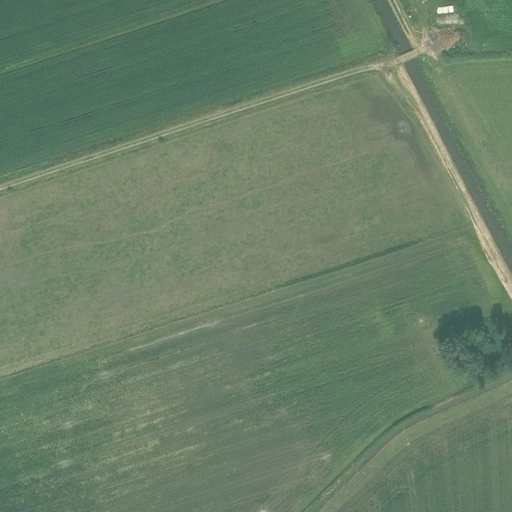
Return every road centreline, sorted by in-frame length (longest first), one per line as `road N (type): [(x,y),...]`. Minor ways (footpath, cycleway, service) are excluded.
road 1 (track): [(0,189),(397,62)]
road 2 (track): [(397,62),(511,293)]
